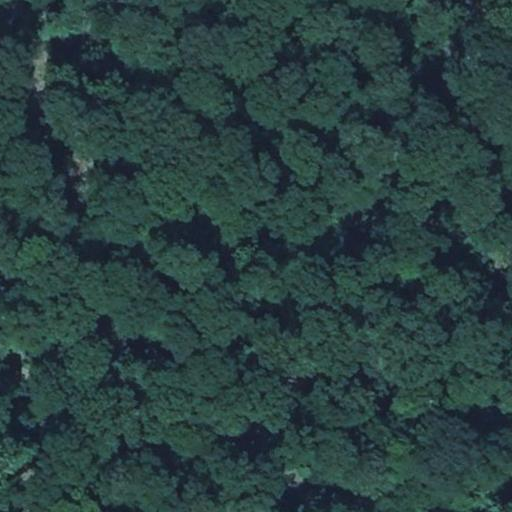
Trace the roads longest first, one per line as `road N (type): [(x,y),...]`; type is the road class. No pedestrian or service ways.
road 1 (track): [(0,200),(406,0)]
road 2 (track): [(70,0),(0,112)]
